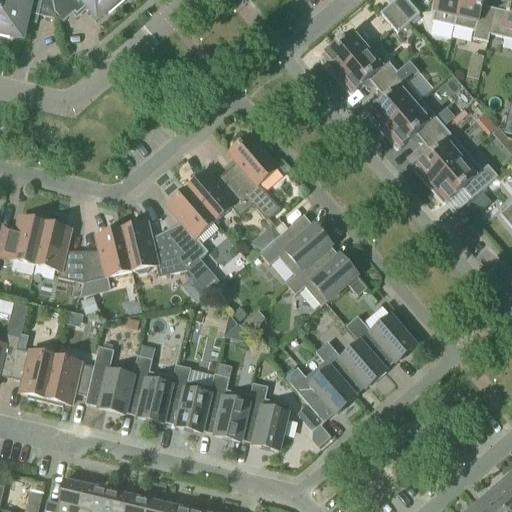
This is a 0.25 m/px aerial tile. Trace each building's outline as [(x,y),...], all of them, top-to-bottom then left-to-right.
[(4,0),(0,20),(0,38),(8,40),(9,37),(21,40),(25,24),(26,16),(39,19),(56,22),(55,15),(51,0),(4,0)] [(109,15),(124,3),(121,0),(51,0),(55,15),(63,25),(75,15),(77,17),(87,8),(98,21),(107,13),(109,15)] [(404,0),(399,0),(392,7),(409,27),(420,18),(404,0)] [(437,0),(436,4),(437,4),(432,25),(454,30),(457,21),(456,21),(461,0),(437,0)] [(457,21),(454,30),(474,35),(472,43),(487,46),(488,46),(490,38),(489,38),(495,13),(482,10),(484,0),(461,0),(456,21),(457,21)] [(511,0),(510,6),(508,16),(495,13),(489,38),(490,38),(511,43),(511,0)] [(397,37),(408,27),(409,27),(392,7),(380,17),(397,37)] [(326,59),(321,63),(321,64),(320,65),(320,66),(321,67),(334,82),(366,55),(351,38),(343,45),(331,55),(326,59)] [(351,99),(351,98),(356,94),(356,93),(361,89),(369,83),(377,93),(397,76),(387,65),(380,71),(366,55),(334,82),(348,98),(349,99),(350,99),(351,99)] [(397,76),(377,93),(385,103),(378,109),(373,114),(373,113),(368,118),(367,119),(367,120),(368,121),(381,137),(420,103),(406,87),(419,75),(410,65),(397,76)] [(420,103),(381,137),(395,152),(395,153),(396,153),(397,153),(398,153),(403,148),(408,144),(416,138),(424,148),(444,130),(434,119),(421,104),(420,103)] [(414,175),(415,176),(428,191),(467,158),(444,130),(424,148),(432,158),(425,164),(420,168),(415,173),(414,174),(414,175)] [(259,188),(277,172),(263,155),(265,153),(255,141),(253,143),(250,140),(229,157),(237,166),(226,176),(254,208),(253,209),(266,224),(280,212),(259,188)] [(444,208),(445,207),(450,203),(455,199),(462,193),(471,203),(497,181),(487,169),(481,174),(467,158),(428,191),(442,207),(442,208),(443,208),(444,208)] [(199,179),(186,191),(215,225),(232,211),(240,221),(253,209),(254,208),(226,176),(215,185),(207,176),(201,181),(199,179)] [(179,230),(167,236),(187,274),(209,255),(197,242),(215,225),(186,191),(172,203),(174,205),(168,210),(182,227),(179,230)] [(511,206),(499,218),(511,232),(511,206)] [(295,279),(330,249),(326,245),(328,244),(318,234),(317,235),(304,219),(288,233),(280,240),(268,250),(260,257),(270,269),(279,261),(295,279)] [(0,245),(0,260),(36,269),(46,225),(29,221),(28,224),(20,222),(18,233),(4,230),(0,245)] [(64,229),(46,225),(36,269),(60,275),(58,281),(83,287),(83,256),(70,256),(66,256),(71,234),(63,232),(64,229)] [(139,226),(121,231),(132,275),(134,275),(139,278),(147,276),(149,271),(156,269),(159,281),(187,274),(167,236),(155,242),(151,243),(147,227),(140,229),(139,226)] [(282,227),(275,233),(280,240),(288,233),(282,227)] [(107,281),(132,275),(121,231),(104,235),(104,238),(97,240),(101,255),(96,256),(83,256),(83,287),(107,281)] [(273,232),(261,242),(268,250),(280,240),(275,233),(273,232)] [(347,288),(356,280),(352,275),(353,274),(344,264),(343,265),(330,249),(295,279),(285,287),(296,299),(305,291),(322,310),(347,288)] [(356,280),(347,288),(358,300),(367,292),(356,280)] [(222,290),(214,281),(201,291),(209,300),(222,290)] [(201,305),(208,299),(201,291),(192,300),(197,306),(201,305)] [(90,303),(81,306),(85,318),(94,315),(90,303)] [(232,319),(239,326),(246,319),(239,312),(232,319)] [(415,348),(390,319),(371,336),(358,320),(346,330),(359,346),(360,345),(384,374),(400,361),(401,362),(411,353),(410,352),(415,348)] [(224,341),(237,329),(229,320),(224,341)] [(249,322),(241,329),(248,336),(252,333),(253,327),(249,322)] [(0,379),(11,382),(18,352),(21,340),(7,337),(4,349),(0,347),(0,379)] [(21,340),(18,352),(25,354),(28,340),(21,339),(21,340)] [(380,378),(384,374),(360,345),(359,346),(341,361),(328,346),(316,356),(324,366),(324,365),(354,400),(370,387),(371,388),(381,379),(380,378)] [(86,408),(125,417),(133,380),(109,374),(114,354),(99,351),(86,408)] [(28,401),(45,405),(56,361),(25,354),(18,352),(11,382),(23,385),(21,397),(28,398),(28,401)] [(139,360),(150,363),(152,355),(140,352),(139,360)] [(133,380),(125,417),(163,426),(172,389),(171,389),(173,382),(150,376),(153,363),(150,363),(139,360),(137,360),(133,380)] [(87,400),(94,370),(56,361),(45,405),(63,410),(64,407),(71,409),(74,397),(87,400)] [(324,365),(324,366),(306,381),(298,372),(286,382),(324,426),(340,413),(341,414),(351,405),(350,404),(354,400),(324,365)] [(163,426),(202,435),(212,390),(188,385),(191,372),(176,369),(173,382),(171,389),(172,389),(163,426)] [(202,435),(240,444),(251,399),(250,399),(227,394),(230,382),(229,381),(217,378),(214,378),(212,390),(202,435)] [(279,453),(290,409),(265,403),(269,387),(259,385),(258,388),(253,387),(250,399),(251,399),(240,444),(279,453)] [(330,440),(320,428),(312,435),(312,443),(318,451),(330,440)] [(48,504),(45,511),(80,511),(86,489),(65,484),(60,507),(48,504)] [(499,487),(490,495),(504,511),(511,511),(511,489),(509,485),(502,491),(499,487)] [(80,511),(103,511),(107,494),(86,489),(80,511)] [(126,511),(129,499),(107,494),(103,511),(126,511)] [(484,506),(478,511),(477,511),(504,511),(490,495),(481,502),(484,506)] [(40,511),(43,499),(31,496),(26,511),(40,511)] [(147,511),(150,504),(129,499),(126,511),(147,511)]
